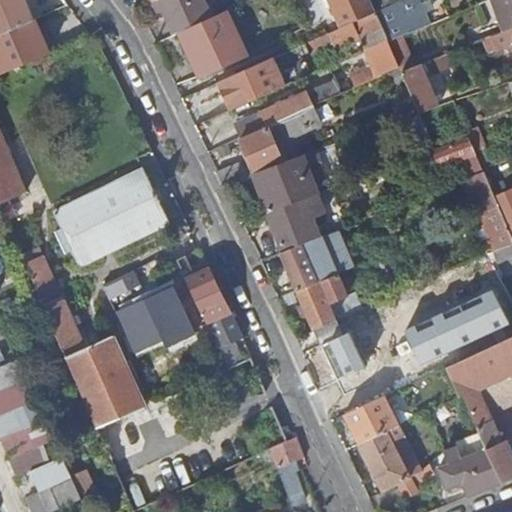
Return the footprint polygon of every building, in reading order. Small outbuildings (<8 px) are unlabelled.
[(0,0),(0,33),(33,19),(25,0),(0,0)] [(202,0),(156,0),(172,34),(177,32),(210,17),(202,0)] [(371,0),(349,0),(358,18),(376,11),(371,0)] [(419,0),(400,0),(376,11),(388,37),(388,39),(389,41),(402,36),(430,24),(419,0)] [(511,0),(490,0),(504,31),(511,28),(511,0)] [(224,11),(210,17),(177,32),(198,76),(244,55),(224,11)] [(358,18),(329,32),(336,49),(359,38),(364,49),(369,47),(388,39),(388,37),(376,11),(358,18)] [(0,33),(0,71),(1,73),(47,52),(33,19),(0,33)] [(511,28),(504,31),(491,36),(495,46),(511,39),(511,37),(511,36),(511,28)] [(402,36),(389,41),(400,66),(402,71),(403,70),(414,66),(402,36)] [(389,41),(388,39),(369,47),(375,62),(355,71),(360,83),(400,66),(389,41)] [(451,65),(446,54),(438,57),(443,69),(451,65)] [(230,109),(285,84),(273,57),(218,81),(230,109)] [(438,57),(414,66),(403,70),(402,71),(419,112),(438,105),(426,76),(443,69),(438,57)] [(511,80),(509,81),(511,88),(511,139),(499,144),(502,152),(490,157),(478,125),(466,130),(468,135),(469,137),(476,154),(482,168),(511,158),(511,157),(511,80)] [(329,97),(342,92),(339,84),(326,90),(329,97)] [(294,113),(313,105),(307,91),(236,123),(242,136),(267,125),(278,120),(294,113)] [(294,113),(278,120),(287,139),(302,131),(294,113)] [(242,136),(241,137),(254,172),(283,161),(267,125),(242,136)] [(0,135),(0,202),(25,192),(0,135)] [(476,154),(469,137),(429,153),(435,169),(476,154)] [(299,155),(311,151),(306,141),(297,144),(297,149),(299,155)] [(291,151),(293,158),(299,155),(297,149),(291,151)] [(283,161),(254,172),(268,211),(308,196),(295,163),(302,161),(299,155),(293,158),(283,161)] [(511,161),(511,158),(482,168),(483,171),(490,184),(511,176),(511,161)] [(240,161),(217,170),(223,183),(250,173),(240,161)] [(144,169),(53,212),(63,232),(60,235),(65,245),(69,245),(80,266),(170,222),(160,203),(162,202),(154,187),(153,187),(144,169)] [(511,187),(494,195),(499,205),(511,234),(511,187)] [(308,196),(268,211),(283,250),(311,239),(309,234),(318,231),(313,220),(305,223),(303,220),(323,211),(316,193),(308,196)] [(494,249),(511,243),(511,234),(499,205),(479,214),(494,249)] [(354,266),(338,228),(333,230),(349,268),(354,266)] [(283,250),(281,251),(298,289),(337,273),(349,268),(333,230),(311,239),(283,250)] [(511,243),(494,249),(486,253),(500,278),(511,273),(511,243)] [(42,254),(23,263),(44,310),(102,440),(108,436),(103,425),(145,405),(113,335),(82,350),(79,342),(81,341),(42,254)] [(192,269),(185,255),(176,259),(194,297),(196,296),(208,321),(230,311),(209,268),(202,272),(195,275),(192,269)] [(199,266),(192,269),(195,275),(202,272),(199,266)] [(139,285),(133,269),(102,285),(112,309),(120,306),(117,300),(123,298),(120,293),(139,285)] [(337,273),(298,289),(315,327),(334,319),(327,303),(347,295),(337,273)] [(494,289),(405,329),(420,364),(510,324),(494,289)] [(145,298),(117,310),(135,351),(163,338),(145,298)] [(229,367),(242,360),(233,341),(243,337),(230,311),(208,321),(229,367)] [(334,319),(315,327),(314,328),(321,344),(344,334),(337,318),(334,319)] [(344,334),(321,344),(337,380),(366,367),(350,331),(344,334)] [(479,431),(501,482),(511,477),(511,434),(504,416),(494,420),(481,387),(511,373),(511,335),(447,366),(460,396),(463,394),(479,431)] [(17,358),(0,364),(0,387),(25,376),(17,358)] [(511,373),(481,387),(494,420),(504,416),(511,434),(511,373)] [(0,411),(36,395),(28,377),(0,389),(0,411)] [(358,442),(399,423),(390,405),(405,398),(400,388),(343,413),(358,442)] [(0,435),(46,415),(37,397),(0,412),(0,435)] [(0,437),(8,455),(55,435),(46,417),(0,437)] [(418,472),(421,470),(404,436),(405,435),(399,423),(358,442),(381,490),(418,472)] [(444,449),(449,461),(438,465),(447,487),(462,482),(467,496),(501,482),(479,431),(455,440),(457,444),(444,449)] [(295,459),(303,456),(296,437),(287,441),(271,448),(279,468),(277,468),(291,503),(305,497),(294,471),(295,459)] [(9,458),(16,474),(46,461),(39,445),(9,458)] [(82,497),(88,510),(102,504),(86,469),(73,475),(82,497)] [(26,496),(32,511),(47,511),(82,497),(73,475),(26,496)]
